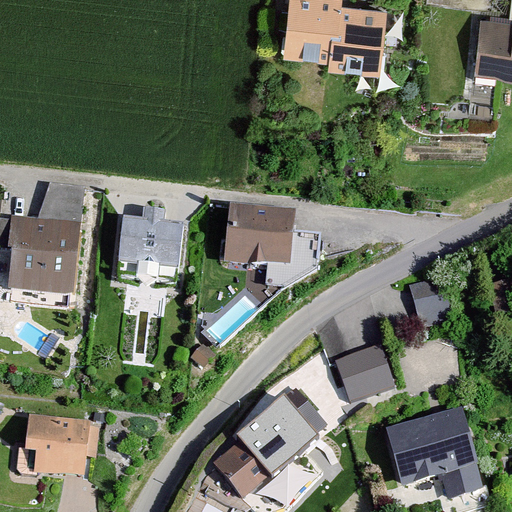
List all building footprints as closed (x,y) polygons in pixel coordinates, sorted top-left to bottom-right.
[(342,0),(289,0),(283,60),(329,65),(332,41),(338,42),(342,8),(342,0)] [(490,21),(480,20),(474,80),(511,83),(511,0),(510,19),(490,17),(490,21)] [(387,13),(342,8),(338,42),(332,41),(329,65),(329,72),(380,78),(387,13)] [(74,293),(85,186),(50,183),(38,218),(12,215),(11,219),(0,217),(0,246),(12,248),(8,287),(12,287),(11,302),(69,308),(70,293),(74,293)] [(296,209),(230,202),(224,261),(267,265),(265,285),(286,287),(319,266),(322,232),(294,229),(296,209)] [(142,217),(123,215),(117,274),(137,276),(146,286),(158,278),(177,280),(183,221),(166,219),(167,209),(143,206),(142,217)] [(445,276),(410,285),(421,328),(457,319),(445,276)] [(511,291),(509,279),(488,285),(496,316),(511,311),(511,291)] [(202,343),(191,357),(204,368),(215,355),(202,343)] [(381,344),(335,360),(351,404),(396,388),(381,344)] [(242,443),(214,467),(243,502),(271,478),(272,479),(320,439),(318,437),(328,429),(296,391),(287,399),(285,397),(237,438),(242,443)] [(464,409),(387,430),(403,487),(443,476),(449,501),(484,491),(477,466),(479,466),(464,409)] [(81,431),(17,421),(8,476),(73,487),(81,431)]
